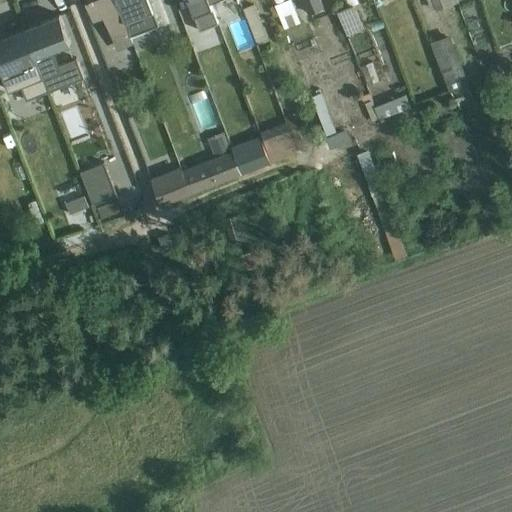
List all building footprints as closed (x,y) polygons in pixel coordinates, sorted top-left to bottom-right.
[(125,19),(116,0),(92,0),(104,28),(125,19)] [(116,0),(125,19),(151,9),(148,0),(116,0)] [(283,0),(272,5),(282,30),(298,23),(288,0),(283,0)] [(429,0),(433,9),(453,1),(452,0),(429,0)] [(0,67),(13,102),(47,90),(22,21),(0,28),(0,67)] [(430,38),(448,89),(466,83),(448,32),(430,38)] [(68,141),(83,136),(66,88),(51,93),(68,141)] [(321,92),(310,96),(323,134),(334,130),(321,92)] [(374,103),(379,116),(410,106),(405,92),(374,103)] [(207,184),(297,155),(288,128),(227,147),(222,133),(205,138),(212,160),(200,164),(207,184)] [(327,132),(328,147),(345,147),(344,132),(327,132)] [(355,154),(368,181),(378,176),(365,149),(355,154)] [(94,219),(119,213),(106,162),(82,168),(94,219)] [(81,196),(66,203),(71,214),(86,208),(81,196)]
